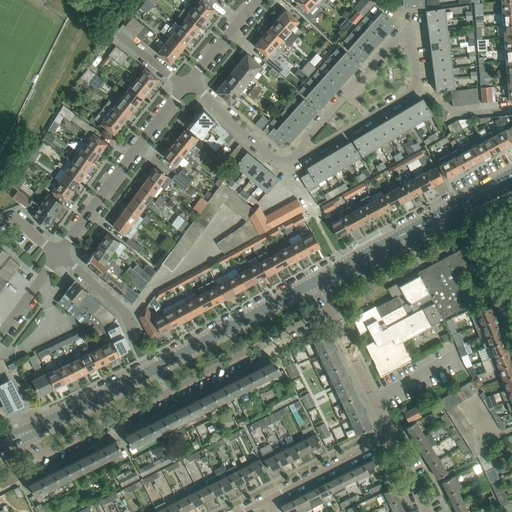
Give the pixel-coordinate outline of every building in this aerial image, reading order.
[(148,0),(145,0),(139,8),(146,14),(153,4),(148,0)] [(212,7),(215,2),(212,0),(195,0),(198,2),(193,7),(209,20),(212,16),(211,14),(215,10),(212,7)] [(294,0),(297,2),(294,6),(309,21),(320,9),(315,4),(310,0),(294,0)] [(362,16),(373,4),(376,1),(374,0),(360,0),(354,7),(357,11),(362,16)] [(511,12),(511,0),(501,1),(502,13),(511,12)] [(209,20),(193,7),(188,3),(181,12),(200,28),(203,24),(205,24),(209,20)] [(446,18),(445,8),(427,10),(425,11),(427,21),(446,18)] [(299,21),(285,10),(282,14),(280,14),(276,18),(291,31),(299,21)] [(355,24),(362,16),(357,11),(349,19),(355,24)] [(200,28),(181,12),(178,16),(183,20),(179,25),(194,37),(197,34),(196,32),(200,28)] [(394,23),(382,12),(375,20),(388,32),(395,24),(394,23)] [(511,24),(511,12),(502,13),(503,25),(511,24)] [(484,27),(483,15),(475,16),(476,28),(484,27)] [(130,30),(137,21),(133,17),(125,26),(130,30)] [(346,17),(339,26),(345,31),(352,23),(346,17)] [(273,24),(270,28),(283,40),(285,42),(290,46),(298,37),(291,31),(276,18),(273,22),(273,24)] [(447,28),(446,18),(427,21),(428,31),(447,28)] [(388,32),(375,20),(368,27),(382,39),(388,32)] [(146,28),(137,21),(130,30),(136,35),(140,31),(142,33),(146,28)] [(194,37),(179,25),(174,30),(166,24),(163,27),(185,45),(188,42),(190,42),(194,37)] [(511,36),(511,24),(503,25),(504,37),(511,36)] [(307,29),(303,25),(299,29),(304,33),(307,29)] [(185,45),(163,27),(160,31),(169,38),(164,43),(179,55),(182,51),(181,50),(185,45)] [(382,39),(368,27),(361,35),(375,47),(382,39)] [(265,32),(261,36),(275,48),(279,52),(283,48),(282,45),(285,42),(283,40),(270,28),(266,32),(265,32)] [(448,38),(447,28),(428,31),(429,40),(448,38)] [(375,47),(361,35),(355,42),(368,54),(375,47)] [(275,48),(261,36),(258,40),(258,42),(255,46),(266,55),(262,59),(272,68),(271,68),(279,74),(283,69),(271,59),(273,56),(270,54),(275,48)] [(450,48),(449,44),(455,43),(454,37),(448,38),(429,40),(431,51),(450,48)] [(368,54),(355,42),(348,49),(362,62),(368,54)] [(179,55),(164,43),(157,53),(170,63),(173,59),(175,60),(179,55)] [(115,60),(123,51),(116,45),(108,55),(115,60)] [(451,58),(450,48),(431,51),(432,61),(451,58)] [(121,65),(128,56),(123,51),(115,60),(121,65)] [(358,63),(345,51),(338,59),(353,72),(359,64),(358,63)] [(264,68),(247,54),(244,59),(242,58),(239,61),(240,63),(239,64),(252,76),(253,75),(257,79),(261,74),(260,73),(264,68)] [(104,66),(110,59),(107,57),(101,64),(104,66)] [(158,79),(141,66),(130,57),(127,61),(137,69),(133,75),(136,78),(151,90),(155,86),(154,84),(158,79)] [(452,68),(451,58),(432,61),(433,71),(452,68)] [(353,72),(338,59),(332,66),(346,79),(353,72)] [(252,76),(239,64),(235,69),(233,68),(230,73),(245,85),(252,76)] [(308,76),(316,67),(314,66),(312,64),(304,73),(308,76)] [(346,79),(332,66),(325,74),(339,87),(346,79)] [(87,82),(95,73),(88,68),(80,77),(87,82)] [(279,74),(271,68),(268,72),(275,78),(279,74)] [(454,78),(452,68),(433,71),(435,81),(454,78)] [(105,81),(101,79),(95,73),(87,82),(97,90),(105,81)] [(245,85),(230,73),(226,76),(227,78),(223,83),(237,95),(245,85)] [(339,87),(325,74),(318,81),(333,94),(339,87)] [(151,90),(136,78),(133,75),(126,84),(126,85),(129,87),(143,98),(146,94),(148,94),(151,90)] [(489,75),(479,76),(480,88),(486,87),(486,86),(490,86),(489,75)] [(455,88),(454,78),(435,81),(436,91),(455,88)] [(333,94),(318,81),(312,89),(326,102),(333,94)] [(237,95),(223,83),(223,84),(221,83),(218,86),(219,88),(216,92),(232,106),(235,102),(233,100),(237,95)] [(302,94),(309,86),(305,83),(299,91),(302,94)] [(511,99),(511,84),(507,85),(508,96),(502,97),(502,100),(509,100),(511,99)] [(254,86),(251,90),(257,95),(261,91),(254,86)] [(495,101),(494,86),(490,86),(486,86),(486,87),(480,88),(481,102),(495,101)] [(143,98),(129,87),(121,96),(137,108),(140,104),(140,102),(143,98)] [(478,103),(476,87),(467,89),(468,104),(478,103)] [(326,102),(312,89),(305,96),(319,109),(326,102)] [(468,104),(467,89),(459,90),(461,105),(468,104)] [(251,90),(247,95),(253,100),(257,95),(251,90)] [(461,105),(459,90),(450,91),(452,106),(461,105)] [(121,96),(115,104),(114,105),(128,116),(131,112),(133,112),(137,108),(121,96)] [(316,110),(303,99),(296,106),(310,119),(317,112),(316,110)] [(432,115),(423,100),(422,99),(413,104),(423,120),(432,115)] [(114,105),(115,104),(109,100),(101,109),(122,126),(125,122),(125,120),(128,116),(114,105)] [(255,101),(249,105),(255,112),(260,108),(255,101)] [(291,101),(284,109),(287,111),(294,103),(291,101)] [(423,120),(413,104),(404,109),(414,125),(423,120)] [(106,143),(92,133),(89,131),(93,127),(63,105),(58,112),(70,121),(71,119),(86,131),(80,140),(100,154),(103,150),(103,148),(106,143)] [(310,119),(296,106),(290,113),(289,114),(303,127),(310,119)] [(220,145),(224,141),(227,143),(232,137),(203,107),(197,115),(195,115),(194,117),(194,118),(192,120),(209,134),(220,146),(220,145)] [(122,126),(101,109),(95,118),(92,116),(89,120),(96,126),(99,122),(100,123),(113,134),(117,130),(119,130),(122,126)] [(414,125),(404,109),(396,114),(405,131),(414,125)] [(303,127),(289,114),(282,122),(296,134),(300,130),(303,127)] [(405,131),(396,114),(387,119),(397,136),(405,131)] [(511,115),(498,116),(504,129),(505,129),(510,139),(511,137),(511,115)] [(397,136),(387,119),(379,124),(389,141),(397,136)] [(59,125),(54,121),(54,120),(48,130),(53,134),(59,125)] [(209,134),(192,120),(187,127),(204,141),(215,152),(220,146),(209,134)] [(463,129),(458,120),(447,125),(450,131),(454,128),(456,129),(457,132),(463,129)] [(296,134),(282,122),(277,128),(275,129),(286,138),(290,142),(296,134)] [(389,141),(379,124),(370,130),(379,146),(389,141)] [(275,129),(277,128),(275,127),(268,135),(279,146),(286,138),(275,129)] [(197,139),(185,129),(177,139),(189,148),(194,152),(207,163),(210,159),(198,150),(199,149),(192,144),(197,139)] [(511,142),(510,139),(505,129),(504,129),(493,135),(500,149),(511,142)] [(379,146),(370,130),(362,134),(372,151),(379,146)] [(493,135),(491,131),(480,137),(490,155),(495,152),(500,149),(493,135)] [(372,151),(362,134),(352,140),(362,156),(363,156),(372,151)] [(434,140),(431,135),(428,136),(429,138),(427,139),(425,136),(422,137),(426,144),(434,140)] [(490,155),(480,137),(469,142),(479,160),(483,158),(490,155)] [(189,148),(177,139),(170,148),(188,163),(195,168),(198,165),(189,157),(194,152),(189,148)] [(80,140),(73,149),(78,153),(92,163),(96,159),(97,159),(100,154),(80,140)] [(416,149),(414,144),(411,141),(403,146),(408,154),(413,151),(416,149)] [(359,157),(351,143),(350,143),(350,142),(341,147),(350,162),(359,157)] [(479,160),(469,142),(459,147),(462,152),(461,152),(469,166),(474,163),(479,160)] [(243,156),(246,152),(238,144),(234,149),(243,156)] [(350,162),(341,147),(333,152),(342,167),(350,162)] [(469,166),(461,152),(462,152),(459,147),(448,153),(451,158),(458,172),(462,170),(469,166)] [(188,163),(170,148),(163,157),(176,167),(178,164),(181,167),(185,166),(188,163)] [(92,163),(78,153),(73,149),(66,158),(72,163),(87,173),(90,169),(90,167),(92,163)] [(239,160),(243,156),(234,149),(230,153),(239,160)] [(428,164),(423,155),(424,155),(421,150),(415,154),(417,158),(422,167),(428,164)] [(384,151),(377,156),(381,161),(388,157),(384,151)] [(243,172),(254,158),(246,152),(243,156),(239,160),(235,165),(243,172)] [(342,167),(333,152),(324,157),(333,172),(342,167)] [(235,165),(239,160),(230,153),(227,158),(235,165)] [(458,172),(451,158),(448,153),(436,160),(446,178),(453,174),(458,172)] [(333,172),(324,157),(315,162),(324,178),(333,172)] [(251,178),(262,165),(254,158),(243,172),(248,176),(251,178)] [(87,173),(72,163),(68,168),(59,161),(56,165),(62,170),(62,169),(65,171),(65,172),(79,182),(82,178),(84,178),(87,173)] [(324,178),(315,162),(307,167),(307,168),(309,172),(316,183),(316,182),(324,178)] [(364,163),(357,167),(360,172),(367,169),(364,163)] [(259,185),(270,172),(265,167),(262,165),(251,178),(259,185)] [(443,180),(436,166),(425,173),(432,186),(443,180)] [(171,180),(163,173),(154,167),(147,177),(159,186),(165,190),(171,180)] [(237,180),(241,173),(236,169),(231,177),(237,180)] [(185,174),(181,171),(180,170),(177,175),(188,185),(192,180),(185,174)] [(79,182),(65,172),(58,181),(73,192),(76,188),(76,186),(79,182)] [(266,191),(277,178),(270,172),(259,185),(266,191)] [(316,183),(309,172),(301,177),(309,191),(318,185),(316,182),(316,183)] [(432,186),(425,173),(414,178),(421,192),(432,186)] [(188,185),(177,175),(175,174),(172,179),(184,190),(188,185)] [(52,177),(45,186),(52,190),(66,200),(68,197),(70,197),(73,192),(58,181),(52,177)] [(152,196),(159,186),(147,177),(140,187),(152,196)] [(421,192),(414,178),(404,184),(411,197),(421,192)] [(236,195),(229,189),(221,183),(212,195),(223,203),(222,203),(227,206),(236,195)] [(354,193),(365,187),(363,183),(352,189),(354,193)] [(411,197),(404,184),(393,189),(401,203),(411,197)] [(203,186),(195,197),(202,202),(210,191),(203,186)] [(63,203),(46,192),(46,193),(38,187),(35,191),(44,197),(39,205),(38,206),(54,216),(54,215),(56,215),(58,212),(58,210),(63,203)] [(145,205),(152,196),(140,187),(133,197),(145,205)] [(250,195),(242,188),(239,193),(246,199),(250,195)] [(38,206),(39,205),(32,199),(17,189),(12,197),(26,209),(27,206),(29,203),(35,208),(30,214),(44,228),(47,227),(55,217),(54,216),(38,206)] [(393,189),(383,195),(390,209),(401,203),(393,189)] [(383,195),(381,190),(370,196),(379,214),(390,209),(383,195)] [(370,196),(369,194),(359,200),(362,206),(369,220),(379,214),(370,196)] [(162,203),(165,199),(160,195),(157,199),(162,203)] [(223,203),(212,195),(209,200),(219,207),(222,203),(223,203)] [(232,210),(240,199),(236,195),(227,206),(232,210)] [(145,205),(133,197),(126,206),(138,215),(145,205)] [(340,201),(338,197),(331,201),(334,205),(340,201)] [(237,213),(245,202),(240,199),(232,210),(237,213)] [(303,210),(297,199),(291,202),(297,213),(303,210)] [(219,207),(209,200),(205,205),(215,212),(219,207)] [(336,207),(334,205),(331,201),(321,206),(325,213),(336,207)] [(241,217),(249,206),(245,202),(237,213),(241,217)] [(297,213),(291,202),(286,205),(292,216),(297,213)] [(215,212),(205,205),(202,210),(212,217),(215,212)] [(292,216),(286,205),(280,208),(287,219),(292,216)] [(138,215),(126,206),(119,216),(131,225),(138,215)] [(249,217),(254,211),(249,206),(241,217),(246,220),(249,217)] [(249,217),(258,234),(259,234),(271,228),(265,217),(259,206),(254,211),(249,217)] [(351,212),(352,212),(349,206),(338,212),(341,217),(340,218),(348,232),(358,226),(351,212)] [(362,206),(352,212),(351,212),(358,226),(369,220),(362,206)] [(287,219),(280,208),(275,211),(281,222),(287,219)] [(212,217),(202,210),(198,214),(208,222),(212,217)] [(281,222),(275,211),(270,214),(276,225),(281,222)] [(151,218),(146,214),(143,219),(148,222),(151,218)] [(208,222),(198,214),(194,219),(205,227),(208,222)] [(276,225),(270,214),(265,217),(271,228),(276,225)] [(307,224),(305,221),(302,214),(290,220),(293,224),(295,226),(300,223),(302,227),(307,224)] [(128,229),(131,225),(119,216),(112,226),(128,238),(125,242),(130,246),(139,252),(144,257),(148,252),(129,238),(133,233),(128,229)] [(258,234),(249,217),(246,220),(242,225),(241,226),(250,239),(258,234)] [(348,232),(340,218),(330,224),(337,237),(348,232)] [(205,227),(194,219),(191,224),(201,232),(205,227)] [(293,224),(290,220),(284,223),(287,228),(293,224)] [(201,232),(191,224),(187,229),(198,236),(201,232)] [(250,239),(241,226),(236,229),(244,241),(250,239)] [(280,232),(277,227),(270,231),(272,236),(280,232)] [(198,236),(187,229),(184,234),(194,241),(198,236)] [(244,241),(236,229),(231,232),(239,244),(244,241)] [(262,241),(272,236),(270,231),(259,237),(262,241)] [(239,244),(231,232),(226,236),(230,241),(234,247),(239,244)] [(107,233),(99,244),(112,254),(112,253),(118,257),(126,246),(124,245),(120,242),(107,233)] [(320,247),(312,233),(301,239),(308,253),(320,247)] [(194,241),(184,234),(180,238),(191,246),(194,241)] [(219,248),(230,241),(226,236),(216,243),(219,248)] [(251,247),(262,241),(259,237),(249,242),(251,247)] [(191,246),(180,238),(177,243),(187,251),(191,246)] [(308,253),(301,239),(291,245),(298,258),(308,253)] [(223,253),(234,247),(230,241),(219,248),(223,253)] [(241,253),(251,247),(249,242),(242,246),(238,248),(241,253)] [(187,251),(177,243),(173,248),(183,256),(187,251)] [(109,258),(112,254),(99,244),(91,254),(103,264),(108,269),(113,273),(113,272),(117,276),(122,270),(109,258)] [(298,258),(291,245),(280,250),(288,264),(298,258)] [(10,256),(0,247),(0,265),(2,267),(5,262),(10,256)] [(183,256),(173,248),(169,253),(175,257),(180,261),(183,256)] [(230,259),(241,253),(238,248),(227,254),(230,259)] [(288,264),(280,250),(270,256),(277,270),(288,264)] [(469,305),(455,278),(468,267),(459,250),(427,267),(418,272),(417,272),(418,275),(420,274),(444,318),(469,305)] [(277,270),(270,256),(267,251),(257,257),(267,275),(277,270)] [(167,267),(175,257),(169,253),(162,263),(167,267)] [(113,273),(108,269),(103,264),(91,254),(86,262),(86,264),(131,305),(138,295),(118,277),(117,276),(113,272),(113,273)] [(220,264),(230,259),(227,254),(217,259),(220,264)] [(20,265),(10,256),(5,262),(15,270),(20,265)] [(172,271),(180,261),(175,257),(167,267),(172,271)] [(267,275),(257,257),(246,262),(249,268),(256,281),(267,275)] [(5,262),(2,267),(1,268),(11,276),(15,270),(5,262)] [(216,266),(214,262),(206,266),(208,270),(216,266)] [(147,283),(156,272),(147,264),(139,274),(138,274),(147,283)] [(138,274),(139,274),(130,266),(122,274),(141,291),(147,283),(138,274)] [(208,270),(206,266),(196,271),(198,276),(201,281),(206,278),(204,273),(208,270)] [(11,276),(1,268),(0,269),(0,275),(8,281),(11,276)] [(256,281),(249,268),(238,274),(245,287),(256,281)] [(198,276),(196,271),(185,277),(187,282),(198,276)] [(245,287),(238,274),(227,279),(235,293),(245,287)] [(420,274),(418,275),(399,286),(397,283),(403,295),(398,297),(397,296),(375,307),(374,306),(351,318),(359,333),(368,329),(374,341),(366,345),(366,344),(365,345),(372,358),(375,365),(374,365),(380,377),(412,360),(402,341),(432,325),(432,324),(444,318),(420,274)] [(177,287),(187,282),(185,277),(175,282),(177,287)] [(214,279),(203,285),(214,304),(224,298),(217,285),(214,279)] [(235,293),(227,279),(217,285),(224,298),(235,293)] [(101,304),(88,293),(74,281),(71,286),(70,286),(67,291),(66,291),(58,302),(85,326),(92,323),(94,325),(93,325),(101,332),(102,332),(104,333),(107,330),(108,328),(103,324),(97,319),(92,315),(101,304)] [(167,293),(177,287),(175,282),(164,288),(167,293)] [(203,310),(214,304),(203,285),(198,288),(201,294),(196,296),(196,297),(203,310)] [(167,293),(164,288),(157,292),(154,295),(157,300),(160,297),(167,293)] [(196,297),(196,296),(194,292),(183,298),(193,316),(203,310),(196,297)] [(193,316),(183,298),(173,304),(175,308),(182,321),(193,316)] [(156,302),(151,305),(155,312),(160,310),(156,302)] [(97,319),(106,309),(101,304),(92,315),(97,319)] [(172,327),(164,314),(154,319),(152,317),(146,305),(137,317),(141,323),(143,328),(146,334),(149,338),(160,332),(161,333),(172,327)] [(476,312),(470,314),(475,326),(481,324),(496,318),(494,315),(493,315),(490,307),(476,312)] [(182,321),(175,308),(164,314),(172,327),(182,321)] [(103,324),(108,317),(111,313),(106,309),(97,319),(103,324)] [(108,328),(115,318),(116,318),(111,313),(108,317),(103,324),(108,328)] [(130,349),(115,318),(108,328),(107,330),(112,341),(111,341),(118,354),(130,349)] [(499,330),(496,322),(497,321),(496,318),(481,324),(475,326),(479,337),(485,335),(499,330)] [(458,332),(456,327),(455,327),(452,321),(448,323),(453,334),(458,332)] [(101,332),(93,325),(90,327),(92,332),(94,331),(96,335),(101,332)] [(504,340),(503,337),(502,338),(499,330),(485,335),(488,341),(483,343),(484,348),(504,340)] [(71,342),(82,336),(83,336),(81,332),(69,337),(71,342)] [(460,332),(458,332),(453,334),(457,346),(463,343),(464,343),(460,332)] [(451,339),(447,333),(441,336),(444,343),(451,339)] [(341,364),(327,334),(313,341),(327,370),(341,364)] [(60,347),(71,342),(69,337),(58,343),(60,347)] [(484,348),(478,350),(482,361),(489,359),(494,357),(507,351),(504,344),(506,343),(504,340),(484,348)] [(118,354),(111,341),(100,347),(108,362),(119,356),(118,354)] [(467,354),(463,343),(457,346),(461,357),(465,355),(467,354)] [(90,353),(91,352),(87,345),(77,351),(78,353),(77,353),(87,372),(97,367),(90,353)] [(40,358),(50,353),(51,352),(49,347),(38,353),(40,358)] [(100,347),(91,352),(90,353),(97,367),(108,362),(100,347)] [(511,362),(511,359),(510,359),(507,351),(494,357),(489,359),(493,370),(498,368),(511,362)] [(87,372),(77,353),(73,355),(75,359),(69,363),(76,378),(87,372)] [(40,366),(35,355),(28,358),(34,369),(40,366)] [(472,365),(470,360),(467,361),(465,355),(461,357),(463,362),(466,367),(471,365),(472,365)] [(280,372),(274,360),(262,367),(267,378),(280,372)] [(511,374),(511,362),(498,368),(502,379),(511,374)] [(16,368),(14,363),(8,366),(10,370),(10,371),(16,368)] [(76,378),(69,363),(58,368),(65,383),(76,378)] [(356,395),(341,364),(327,370),(342,401),(356,395)] [(267,378),(262,367),(249,373),(255,385),(267,378)] [(65,383),(58,368),(48,374),(55,388),(65,383)] [(255,385),(249,373),(237,379),(243,391),(255,385)] [(50,387),(44,374),(31,380),(38,393),(50,387)] [(511,387),(511,374),(502,379),(507,390),(511,387)] [(243,391),(237,379),(224,386),(230,397),(243,391)] [(12,381),(0,386),(0,399),(8,415),(25,407),(12,381)] [(477,391),(471,381),(466,384),(472,394),(477,391)] [(472,394),(466,384),(460,387),(467,398),(472,394)] [(230,397),(224,386),(212,392),(217,403),(230,397)] [(467,398),(460,387),(455,390),(462,401),(467,398)] [(462,401),(455,390),(440,400),(446,410),(457,404),(462,401)] [(289,393),(293,400),(298,397),(294,391),(289,393)] [(217,403),(212,392),(199,398),(205,410),(217,403)] [(284,395),(288,402),(293,400),(289,393),(284,395)] [(493,394),(486,397),(482,399),(485,404),(488,408),(493,407),(497,405),(493,394)] [(279,398),(283,405),(288,402),(284,395),(279,398)] [(371,427),(356,395),(342,401),(357,434),(371,427)] [(205,410),(199,398),(187,404),(193,416),(205,410)] [(275,400),(278,407),(283,405),(279,398),(275,400)] [(270,403),(273,410),(278,407),(275,400),(270,403)] [(265,405),(268,412),(273,410),(270,403),(265,405)] [(193,416),(187,404),(174,411),(180,422),(193,416)] [(449,416),(460,409),(457,404),(446,410),(447,412),(449,416)] [(421,415),(416,406),(403,413),(408,422),(421,415)] [(499,417),(493,407),(488,408),(495,420),(499,417)] [(453,421),(463,414),(460,409),(449,416),(453,421)] [(180,422),(174,411),(162,417),(168,429),(180,422)] [(270,420),(271,423),(282,418),(280,415),(280,416),(278,411),(267,416),(270,420)] [(216,412),(211,414),(214,421),(220,419),(216,412)] [(456,426),(466,419),(463,414),(453,421),(456,426)] [(249,422),(245,415),(237,420),(240,426),(249,422)] [(270,420),(267,416),(257,421),(259,426),(270,420)] [(168,429),(162,417),(149,423),(155,435),(168,429)] [(506,428),(499,417),(495,420),(501,430),(506,428)] [(459,431),(469,424),(466,419),(456,426),(459,431)] [(414,440),(423,434),(415,421),(406,427),(414,440)] [(155,435),(149,423),(137,430),(142,441),(155,435)] [(462,436),(473,429),(469,424),(459,431),(462,436)] [(241,435),(243,439),(248,437),(244,428),(233,434),(235,438),(241,435)] [(321,444),(313,428),(303,434),(305,439),(310,450),(321,444)] [(465,441),(476,435),(473,429),(462,436),(465,441)] [(142,441),(137,430),(125,436),(130,447),(142,441)] [(459,437),(456,431),(451,435),(454,440),(459,437)] [(424,436),(423,434),(414,440),(422,453),(432,447),(431,446),(436,443),(430,432),(424,436)] [(479,440),(476,435),(465,441),(468,446),(479,440)] [(215,448),(225,443),(223,439),(212,444),(215,448)] [(294,444),(295,444),(293,439),(287,442),(288,445),(283,447),(290,460),(300,455),(294,444)] [(305,439),(295,444),(294,444),(300,455),(310,450),(305,439)] [(108,459),(121,452),(115,440),(102,447),(108,459)] [(199,447),(196,440),(187,445),(190,451),(191,451),(199,447)] [(472,451),(482,445),(479,440),(468,446),(472,451)] [(469,453),(467,450),(464,444),(459,447),(463,452),(464,455),(469,453)] [(481,453),(485,450),(482,445),(472,451),(475,457),(477,455),(479,460),(484,458),(481,453)] [(290,460),(283,447),(282,446),(279,447),(278,446),(271,449),(274,454),(280,466),(290,460)] [(108,459),(102,447),(89,453),(95,465),(108,459)] [(439,459),(432,447),(422,453),(429,465),(439,459)] [(274,454),(271,449),(262,454),(270,471),(280,466),(274,454)] [(95,465),(89,453),(77,460),(83,471),(95,465)] [(168,455),(163,457),(166,464),(171,461),(168,455)] [(265,470),(257,455),(249,460),(250,463),(248,464),(254,476),(265,470)] [(163,457),(158,459),(161,466),(166,464),(163,457)] [(494,467),(489,457),(484,459),(484,458),(479,460),(482,464),(485,471),(492,468),(494,467)] [(367,474),(379,468),(375,458),(362,464),(367,474)] [(158,459),(153,462),(157,469),(161,466),(158,459)] [(447,472),(439,459),(429,465),(437,478),(447,472)] [(83,471),(77,460),(64,466),(70,478),(83,471)] [(153,462),(148,464),(152,471),(157,469),(153,462)] [(148,464),(143,467),(147,474),(152,471),(148,464)] [(254,476),(248,464),(239,469),(238,470),(244,481),(254,476)] [(367,474),(362,464),(351,470),(356,480),(367,474)] [(484,477),(478,465),(474,467),(479,479),(484,477)] [(70,478),(64,466),(52,472),(58,484),(56,485),(58,489),(68,484),(65,480),(70,478)] [(143,467),(138,469),(142,476),(147,474),(143,467)] [(494,480),(499,478),(494,467),(492,468),(485,471),(490,482),(494,480)] [(244,481),(238,470),(228,475),(234,486),(244,481)] [(356,480),(351,470),(339,476),(344,486),(356,480)] [(135,471),(130,474),(133,481),(139,478),(135,471)] [(58,484),(52,472),(40,479),(45,490),(56,485),(58,484)] [(130,474),(124,477),(127,483),(133,481),(130,474)] [(143,485),(154,479),(151,474),(141,480),(143,485)] [(228,475),(218,480),(217,480),(223,491),(234,486),(228,475)] [(451,477),(442,482),(448,494),(457,489),(461,487),(456,475),(451,477)] [(217,480),(218,480),(216,476),(206,481),(208,485),(213,496),(223,491),(217,480)] [(344,486),(339,476),(327,482),(332,491),(344,486)] [(124,477),(118,479),(122,486),(127,483),(124,477)] [(45,490),(40,479),(36,481),(28,484),(33,495),(34,496),(45,490)] [(501,491),(496,482),(495,483),(494,480),(490,482),(495,493),(501,491)] [(332,491),(327,482),(315,488),(320,497),(332,491)] [(213,496),(208,485),(197,490),(203,502),(213,496)] [(13,489),(18,497),(23,495),(18,486),(13,489)] [(320,497),(315,488),(304,494),(311,509),(323,503),(320,497)] [(398,499),(393,488),(383,492),(388,501),(382,503),(384,507),(389,504),(389,503),(398,499)] [(463,501),(457,489),(448,494),(453,505),(463,501)] [(203,502),(197,490),(188,495),(193,507),(203,502)] [(508,500),(503,490),(501,491),(495,493),(500,503),(509,500),(509,499),(508,500)] [(304,511),(311,509),(304,494),(292,500),(296,509),(297,511),(304,511)] [(66,503),(75,499),(74,495),(71,496),(64,499),(66,503)] [(193,507),(188,495),(177,501),(182,511),(193,507)] [(90,502),(87,496),(78,500),(82,507),(90,502)] [(402,511),(404,511),(398,499),(389,503),(389,504),(392,511),(402,511)] [(297,511),(296,509),(292,500),(280,506),(283,511),(297,511)] [(508,511),(511,510),(511,506),(509,500),(500,503),(504,511),(508,511)] [(170,511),(167,505),(165,501),(154,507),(156,511),(170,511)] [(182,511),(177,501),(167,505),(170,511),(182,511)] [(467,511),(463,501),(453,505),(456,511),(467,511)]
